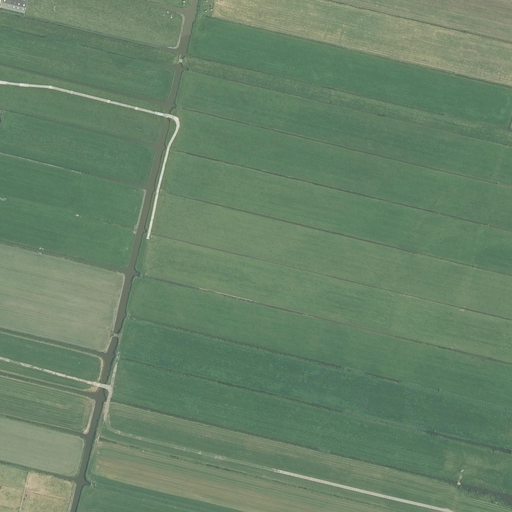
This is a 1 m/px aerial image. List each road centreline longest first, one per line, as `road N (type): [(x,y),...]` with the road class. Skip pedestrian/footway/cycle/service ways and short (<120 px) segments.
road 1 (track): [(100,429),(447,511)]
road 2 (track): [(213,0),(274,26),(511,80)]
road 3 (track): [(123,337),(173,117)]
road 4 (track): [(0,82),(173,117)]
